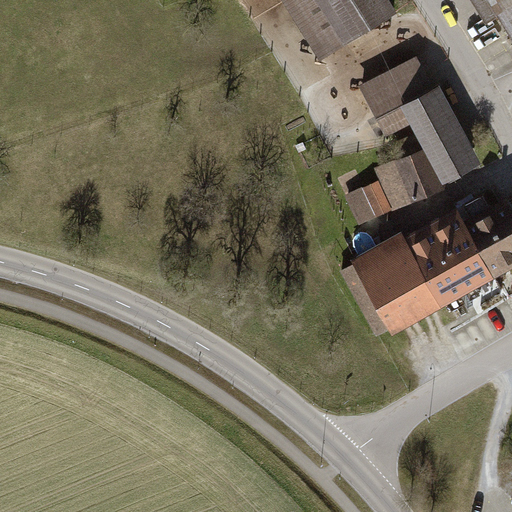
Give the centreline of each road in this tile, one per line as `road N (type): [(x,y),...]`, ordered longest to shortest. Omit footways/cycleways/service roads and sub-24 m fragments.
road 1 (secondary): [(346,457),(285,403),(176,330),(0,261)]
road 2 (residential): [(511,352),(346,457)]
road 3 (residential): [(511,147),(426,0)]
